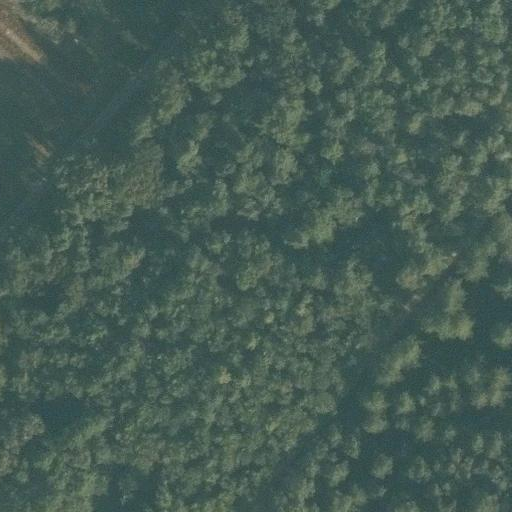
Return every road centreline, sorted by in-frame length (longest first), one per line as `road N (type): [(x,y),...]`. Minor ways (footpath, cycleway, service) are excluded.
road 1 (unknown): [(0,394),(349,0)]
road 2 (track): [(511,168),(236,511)]
road 3 (track): [(209,0),(0,238)]
